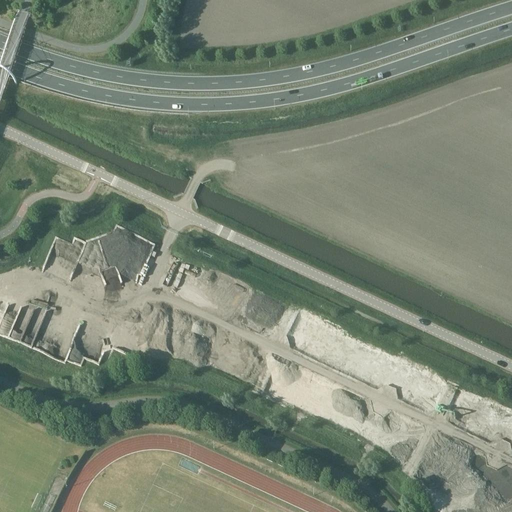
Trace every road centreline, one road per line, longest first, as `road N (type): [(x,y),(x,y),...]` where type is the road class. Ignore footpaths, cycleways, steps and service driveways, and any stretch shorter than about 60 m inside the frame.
road 1 (unclassified): [(511,367),(0,128)]
road 2 (trunk): [(511,7),(313,73),(232,84),(115,77),(0,40)]
road 3 (trunk): [(0,63),(113,98),(235,104),(317,92),(511,29)]
